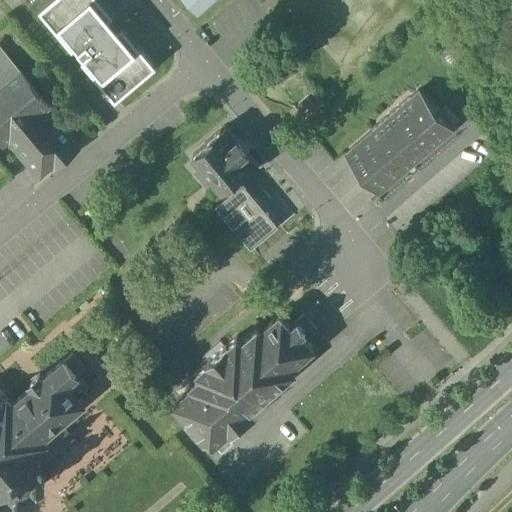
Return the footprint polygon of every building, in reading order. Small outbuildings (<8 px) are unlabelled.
[(157,66),(100,0),(50,0),(39,10),(116,100),(157,66)] [(183,0),(197,15),(214,0),(183,0)] [(0,45),(0,87),(21,71),(0,45)] [(21,71),(0,87),(0,138),(3,142),(49,103),(22,70),(21,71)] [(420,89),(345,153),(379,192),(454,128),(420,89)] [(79,147),(47,107),(50,104),(49,103),(3,142),(3,143),(8,138),(39,175),(53,164),(55,167),(79,147)] [(222,130),(221,129),(207,141),(208,142),(193,154),(222,189),(224,187),(236,177),(240,181),(241,180),(254,170),(253,168),(259,163),(248,151),(249,150),(238,136),(237,137),(227,125),(222,130)] [(236,177),(224,187),(229,193),(242,182),(241,180),(240,181),(236,177)] [(229,193),(216,204),(251,246),(279,224),(243,181),(242,182),(229,193)] [(258,325),(241,340),(237,335),(227,344),(207,360),(207,361),(197,370),(201,374),(191,383),(192,384),(172,401),(204,439),(207,436),(213,443),(216,442),(228,431),(230,429),(231,430),(243,420),(242,419),(252,410),(250,408),(296,369),(293,366),(315,347),(302,332),(306,328),(298,319),(291,325),(280,312),(261,329),(258,325)] [(43,376),(40,372),(30,380),(33,384),(13,401),(42,435),(59,421),(84,400),(79,394),(89,385),(77,371),(84,365),(73,352),(66,358),(65,357),(43,376)] [(0,485),(4,491),(9,486),(18,497),(20,498),(22,498),(25,497),(27,495),(28,492),(27,488),(36,481),(37,482),(40,483),(43,482),(45,480),(46,476),(45,473),(37,463),(42,459),(34,450),(46,439),(42,435),(13,401),(8,395),(0,401),(0,485)] [(59,421),(42,435),(46,439),(34,450),(42,459),(71,435),(59,421)] [(228,431),(216,442),(222,449),(235,438),(228,431)]
